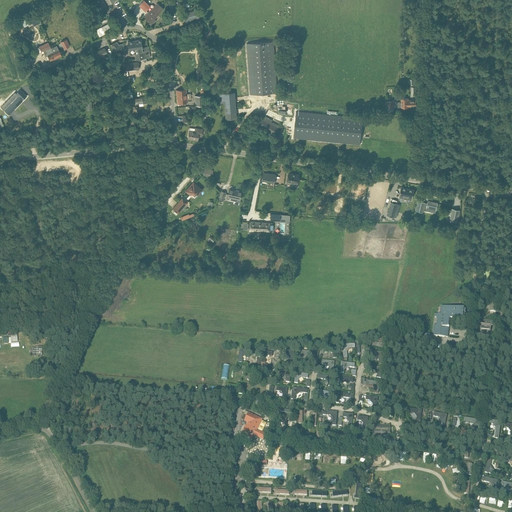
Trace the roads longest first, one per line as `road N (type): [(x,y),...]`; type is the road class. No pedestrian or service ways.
road 1 (track): [(43,428),(87,320),(168,199),(212,149)]
road 2 (unclassified): [(174,146),(160,38),(124,30),(28,75)]
road 3 (tertiary): [(412,179),(174,146)]
road 4 (unknown): [(452,402),(486,190)]
road 5 (unclassified): [(424,0),(419,167),(412,179)]
road 6 (unclassified): [(235,440),(177,451),(57,443)]
road 7 (tertiary): [(174,146),(0,160)]
road 8 (unclassified): [(239,478),(334,487),(370,468),(395,466)]
road 9 (track): [(222,390),(76,377)]
road 10 (unknown): [(230,498),(352,501)]
